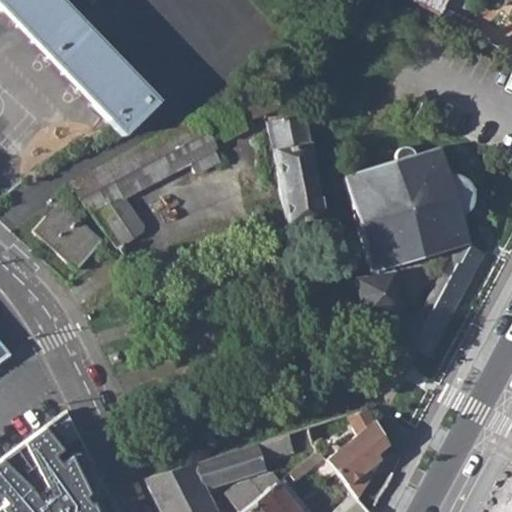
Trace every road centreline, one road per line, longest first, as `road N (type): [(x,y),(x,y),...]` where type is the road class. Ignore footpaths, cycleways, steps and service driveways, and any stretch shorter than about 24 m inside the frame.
road 1 (residential): [(0,271),(55,339),(139,511)]
road 2 (tertiary): [(419,511),(511,339)]
